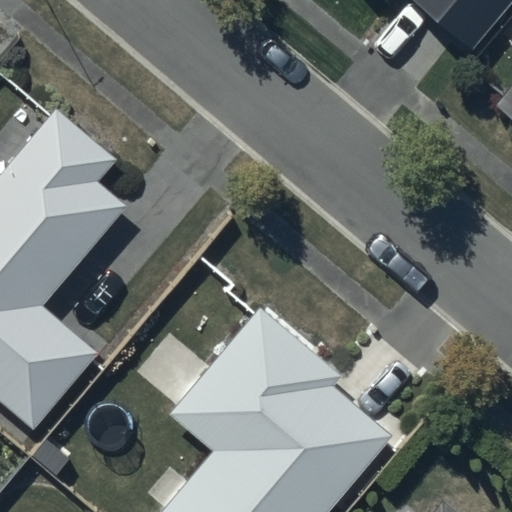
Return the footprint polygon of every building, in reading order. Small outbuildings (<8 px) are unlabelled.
[(398,0),(450,41),(456,34),(468,43),(502,0),(398,0)] [(511,81),(495,102),(511,116),(511,81)] [(54,103),(0,164),(0,398),(29,425),(97,348),(41,299),(125,203),(94,176),(113,155),(54,103)] [(209,446),(151,511),(321,511),(393,430),(332,377),(338,370),(258,300),(165,407),(209,446)] [(458,511),(440,496),(426,511),(458,511)]
